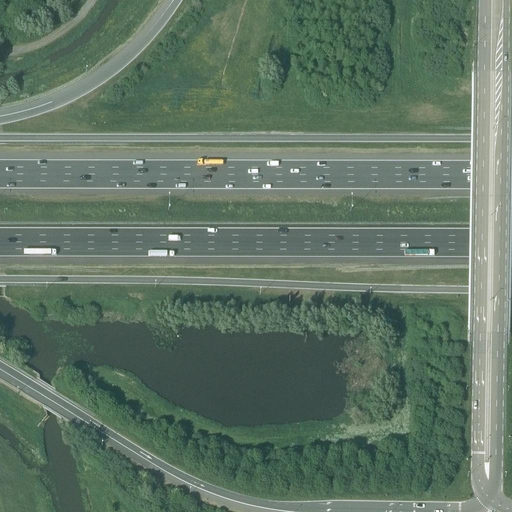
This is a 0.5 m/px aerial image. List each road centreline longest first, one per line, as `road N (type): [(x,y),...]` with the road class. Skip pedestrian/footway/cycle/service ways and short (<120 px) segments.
road 1 (motorway): [(0,366),(185,479),(242,500),(460,509),(491,500)]
road 2 (motorway): [(0,281),(511,293)]
road 3 (motorway): [(511,174),(0,172)]
road 4 (motorway): [(0,242),(511,243)]
road 5 (motorway): [(511,138),(0,139)]
road 6 (primary): [(486,0),(478,473),(491,500)]
road 7 (primary): [(491,500),(506,0)]
road 8 (motorway): [(173,0),(112,69),(50,107),(0,120)]
